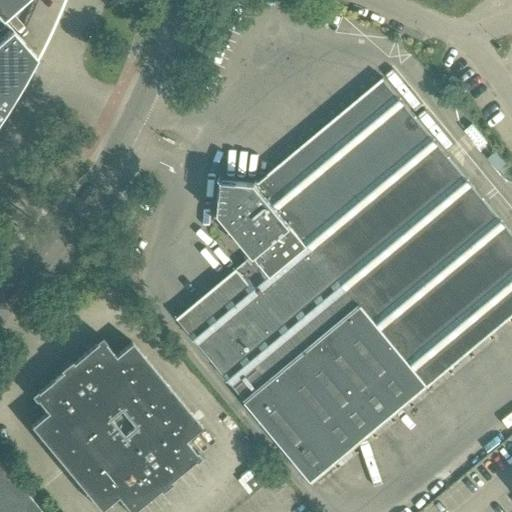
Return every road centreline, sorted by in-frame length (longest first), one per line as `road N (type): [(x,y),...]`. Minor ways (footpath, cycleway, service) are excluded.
road 1 (unknown): [(511,375),(420,466),(376,495),(316,494),(172,318),(171,246)]
road 2 (unknown): [(199,163),(323,61),(353,47),(381,47),(420,72),(511,185)]
road 3 (tertiary): [(0,303),(116,149),(181,0)]
